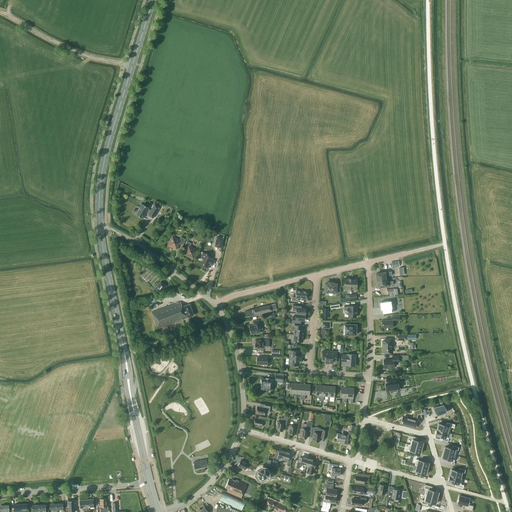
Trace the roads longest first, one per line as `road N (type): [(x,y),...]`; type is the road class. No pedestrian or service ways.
road 1 (primary): [(99,228),(104,157),(152,0)]
road 2 (residential): [(369,376),(308,365),(315,275)]
road 3 (tertiary): [(0,494),(149,482)]
road 4 (residential): [(215,305),(141,247),(99,228)]
road 5 (residential): [(241,428),(233,338),(215,305)]
road 6 (residential): [(361,419),(425,434),(444,486)]
road 7 (residential): [(160,511),(205,487),(241,428)]
